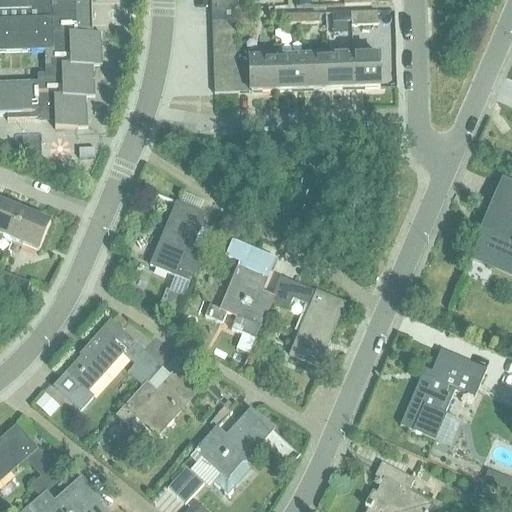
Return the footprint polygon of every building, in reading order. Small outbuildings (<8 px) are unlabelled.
[(37,76),(37,84),(0,85),(0,117),(7,117),(7,123),(40,122),(40,114),(54,114),(55,132),(87,131),(86,100),(95,100),(94,68),(102,68),(101,35),(93,36),(91,0),(0,0),(0,55),(44,54),(45,76),(37,76)] [(212,0),(213,11),(236,10),(239,9),(238,0),(212,0)] [(213,23),(236,22),(236,10),(213,11),(213,23)] [(353,23),(353,27),(379,26),(378,14),(353,15),(353,23)] [(335,24),(353,23),(353,15),(334,15),(335,24)] [(302,26),(301,16),(281,17),(281,26),(302,26)] [(318,16),(301,16),(302,26),(319,25),(318,16)] [(213,35),(236,34),(236,22),(213,23),(213,35)] [(236,34),(213,35),(215,83),(237,82),(237,67),(236,34)] [(380,56),(353,57),(354,91),(381,91),(380,56)] [(353,57),(327,58),(328,92),(354,91),(353,57)] [(301,58),(276,59),(277,94),(302,93),(301,58)] [(327,58),(301,58),(302,93),(328,92),(327,58)] [(276,59),(251,60),(251,67),(237,67),(237,82),(238,93),(251,92),(251,94),(277,94),(276,59)] [(237,82),(215,83),(215,94),(238,93),(237,82)] [(493,264),(511,272),(511,186),(507,185),(473,260),(491,268),(493,264)] [(0,236),(13,242),(24,213),(0,203),(0,236)] [(195,238),(205,215),(178,204),(152,266),(191,283),(203,254),(187,247),(192,237),(195,238)] [(24,213),(13,242),(39,252),(50,224),(24,213)] [(272,299),(260,294),(274,260),(232,243),(226,257),(241,263),(221,312),(229,315),(249,323),(244,335),(256,339),(271,303),(272,299)] [(0,273),(0,285),(26,296),(30,284),(0,272),(0,273)] [(280,278),(272,299),(271,303),(289,310),(293,301),(312,309),(292,358),(317,368),(329,339),(331,340),(346,306),(280,278)] [(205,318),(221,325),(226,314),(210,307),(205,318)] [(126,375),(142,390),(148,384),(161,370),(110,323),(84,351),(86,353),(53,389),(79,413),(91,399),(85,393),(120,355),(133,367),(126,375)] [(474,402),(487,372),(442,353),(433,374),(437,376),(434,383),(423,378),(401,428),(437,443),(448,417),(446,416),(455,394),(474,402)] [(148,384),(142,390),(118,416),(138,435),(146,426),(157,436),(202,386),(181,366),(164,385),(168,388),(161,396),(148,384)] [(53,396),(45,406),(66,423),(74,413),(60,401),(60,402),(53,396)] [(250,410),(234,428),(226,436),(218,429),(195,451),(221,475),(213,483),(228,498),(229,497),(227,496),(232,491),(231,490),(251,470),(243,462),(272,430),(250,410)] [(31,489),(40,499),(45,495),(61,481),(15,428),(0,440),(0,480),(24,460),(42,480),(31,489)] [(430,511),(433,506),(407,492),(412,481),(384,466),(377,479),(385,483),(373,505),(368,504),(366,509),(370,511),(369,511),(430,511)] [(182,468),(172,492),(195,502),(206,479),(182,468)] [(40,499),(25,511),(104,511),(97,504),(100,502),(80,479),(62,495),(65,499),(56,507),(45,495),(40,499)] [(211,511),(204,499),(184,511),(185,511),(211,511)]
